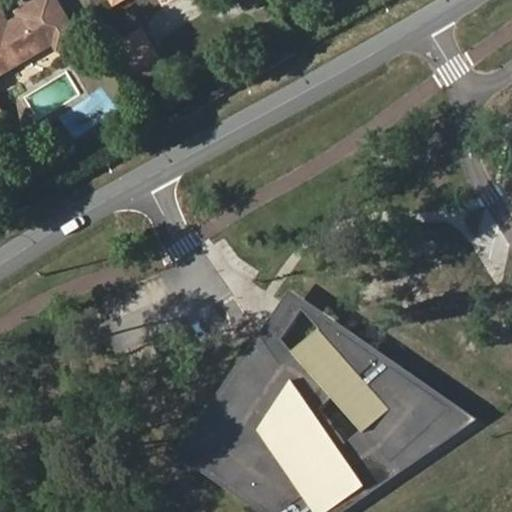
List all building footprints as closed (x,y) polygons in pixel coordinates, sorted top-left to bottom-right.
[(78,38),(55,0),(40,0),(19,13),(22,18),(9,25),(0,10),(0,74),(55,42),(59,49),(78,38)] [(247,9),(262,0),(246,0),(243,2),(247,9)] [(160,56),(145,30),(119,45),(134,71),(160,56)] [(0,134),(11,128),(5,118),(0,121),(0,134)] [(366,511),(495,423),(287,282),(171,450),(257,511),(366,511)]
